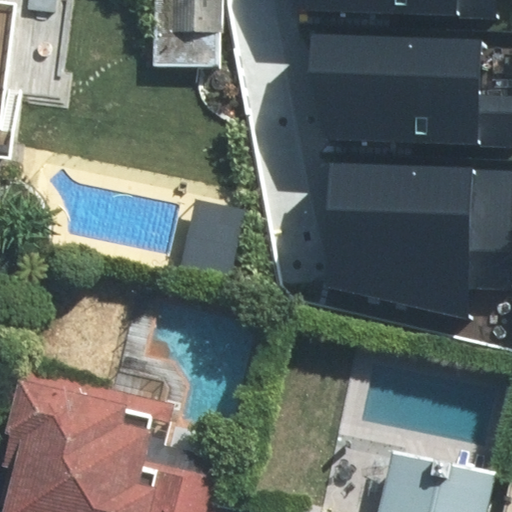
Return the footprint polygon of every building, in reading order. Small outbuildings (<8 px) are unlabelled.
[(228,35),(227,0),(157,0),(157,68),(223,69),(223,35),(228,35)] [(301,0),(303,14),(502,23),(502,0),(301,0)] [(324,143),(511,151),(511,96),(487,95),(491,42),(319,34),(316,77),(324,143)] [(0,161),(22,165),(32,82),(0,78),(0,161)] [(511,291),(511,174),(337,170),(336,291),(475,323),(475,292),(511,291)] [(0,467),(12,471),(0,511),(237,511),(245,484),(160,461),(174,410),(24,370),(0,460),(0,467)] [(490,511),(499,473),(405,454),(392,511),(490,511)]
